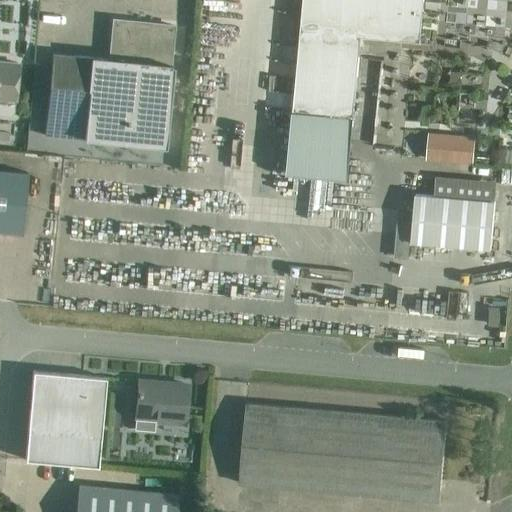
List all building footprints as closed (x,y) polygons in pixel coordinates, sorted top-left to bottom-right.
[(304,0),(304,8),(294,111),(354,116),(362,36),(421,42),(424,0),(304,0)] [(168,127),(174,66),(170,66),(174,26),(114,20),(110,60),(53,54),(45,136),(85,140),(85,139),(166,147),(168,127)] [(511,63),(488,57),(486,65),(511,72),(511,67),(511,63)] [(19,64),(0,62),(0,114),(11,116),(15,113),(19,64)] [(185,144),(185,163),(207,164),(208,145),(185,144)] [(473,177),(474,148),(425,147),(425,176),(473,177)] [(0,231),(22,233),(28,173),(0,169),(0,231)] [(492,249),(496,201),(416,195),(412,242),(492,249)] [(490,320),(488,336),(500,338),(502,322),(490,320)] [(106,378),(84,376),(33,371),(26,460),(99,466),(106,378)] [(136,417),(135,429),(155,430),(156,419),(174,420),(174,424),(185,425),(189,385),(171,384),(171,385),(159,385),(159,383),(139,381),(136,417)] [(448,421),(398,417),(399,405),(278,395),(277,406),(247,403),(240,483),(441,501),(448,421)] [(177,511),(179,495),(138,491),(79,485),(76,511),(177,511)]
